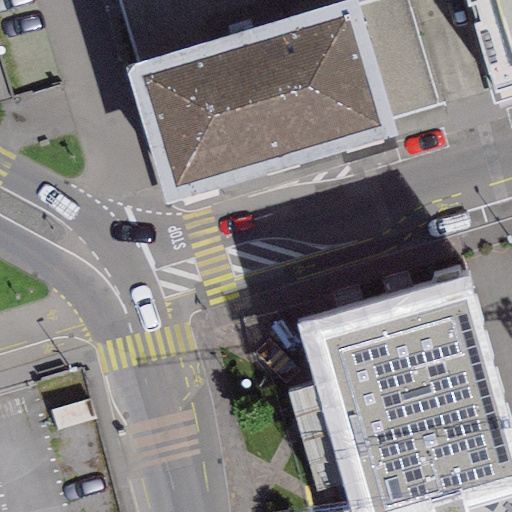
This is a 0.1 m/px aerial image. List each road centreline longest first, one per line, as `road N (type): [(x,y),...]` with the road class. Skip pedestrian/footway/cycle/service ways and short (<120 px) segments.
road 1 (residential): [(511,161),(271,250),(118,296)]
road 2 (residential): [(182,511),(148,369),(118,296)]
road 3 (residential): [(105,271),(72,206),(0,168)]
